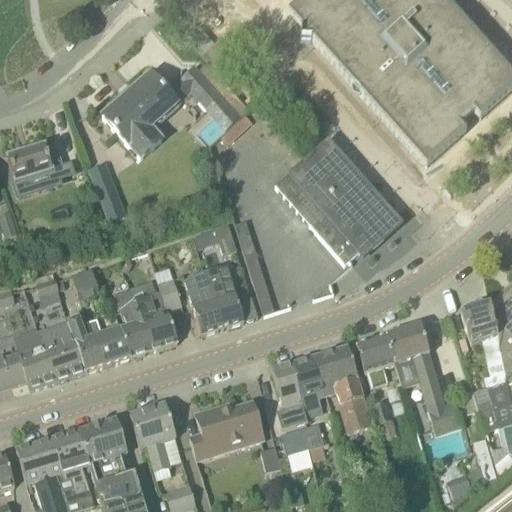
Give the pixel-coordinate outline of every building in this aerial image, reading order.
[(300,0),(304,3),(294,12),(303,23),(301,25),(301,32),(302,33),(302,34),(301,35),(300,46),(311,47),(312,46),(421,166),(431,167),(460,142),(460,132),(475,118),(485,119),(511,94),(511,81),(439,0),(300,0)] [(244,121),(249,116),(209,71),(207,68),(197,76),(195,73),(180,86),(181,87),(167,100),(150,81),(102,123),(139,165),(161,146),(150,134),(190,98),(225,138),(244,121)] [(255,105),(249,97),(241,104),(248,111),(255,105)] [(349,266),(397,224),(381,205),(380,206),(361,184),(350,172),(351,171),(328,145),(304,166),(275,191),(296,216),(286,224),(298,239),(309,230),(345,270),(349,266)] [(44,152),(7,164),(15,189),(52,177),(51,173),(61,170),(56,155),(46,158),(44,152)] [(97,202),(115,195),(105,169),(87,176),(97,202)] [(17,241),(10,217),(0,220),(0,228),(5,244),(17,241)] [(263,321),(274,318),(246,228),(235,231),(263,321)] [(223,261),(236,257),(228,232),(215,235),(223,261)] [(128,276),(131,270),(130,264),(119,268),(123,278),(128,276)] [(223,334),(243,328),(226,273),(206,279),(223,334)] [(71,283),(80,307),(100,300),(91,275),(71,283)] [(184,286),(201,341),(223,334),(206,279),(184,286)] [(55,288),(58,296),(65,294),(62,285),(55,288)] [(161,297),(167,316),(181,311),(173,285),(158,289),(161,297)] [(55,288),(54,286),(36,292),(39,304),(58,297),(58,296),(55,288)] [(511,288),(489,310),(510,407),(511,405),(511,288)] [(130,295),(129,294),(118,298),(115,299),(126,334),(121,336),(130,364),(150,358),(134,307),(130,295)] [(0,313),(15,309),(11,296),(0,299),(0,313)] [(177,349),(168,320),(167,316),(161,297),(151,300),(151,302),(142,304),(134,307),(150,358),(177,349)] [(471,351),(482,348),(489,383),(484,384),(491,415),(495,430),(496,435),(511,431),(511,415),(510,407),(489,310),(461,318),(471,351)] [(67,328),(84,379),(102,373),(93,345),(86,347),(79,324),(67,328)] [(67,328),(37,337),(49,373),(51,372),(56,388),(84,379),(67,328)] [(399,383),(416,378),(433,434),(417,439),(427,470),(472,456),(465,434),(463,434),(456,410),(444,413),(428,360),(429,360),(420,331),(387,341),(395,370),(399,383)] [(121,336),(114,338),(93,345),(102,373),(130,364),(121,336)] [(27,387),(30,396),(56,388),(51,372),(49,373),(37,337),(13,345),(19,365),(4,369),(2,363),(0,363),(0,388),(9,386),(11,392),(27,387)] [(387,388),(383,374),(395,370),(387,341),(356,350),(364,380),(366,379),(371,393),(387,388)] [(324,403),(336,399),(340,409),(339,410),(348,440),(353,438),(371,433),(357,385),(347,353),(328,359),(313,364),(324,403)] [(318,405),(324,403),(313,364),(288,371),(305,421),(322,416),(318,405)] [(288,371),(271,376),(281,409),(282,409),(287,426),(305,421),(288,371)] [(398,393),(386,396),(389,407),(401,404),(398,393)] [(401,406),(391,409),(394,420),(404,417),(401,406)] [(387,407),(371,411),(381,444),(397,440),(387,407)] [(165,410),(129,421),(140,455),(147,453),(155,478),(171,473),(164,449),(176,445),(175,444),(165,410)] [(220,413),(195,421),(201,440),(189,444),(196,467),(263,446),(252,410),(222,420),(220,413)] [(142,511),(133,482),(130,483),(124,460),(127,459),(116,425),(78,437),(88,472),(94,470),(101,493),(95,495),(100,511),(142,511)] [(324,451),(318,431),(303,435),(308,455),(309,455),(312,465),(323,462),(321,452),(324,451)] [(308,455),(303,435),(281,441),(287,461),(308,455)] [(71,508),(91,502),(89,496),(90,496),(83,473),(88,472),(78,437),(51,446),(71,508)] [(51,446),(16,457),(26,491),(37,488),(44,511),(64,511),(64,510),(71,508),(51,446)] [(275,454),(260,457),(266,479),(280,475),(275,454)] [(0,496),(14,492),(4,461),(0,461),(0,496)] [(466,482),(446,488),(451,505),(471,499),(466,482)] [(169,511),(190,511),(195,511),(190,493),(166,501),(169,511)]
